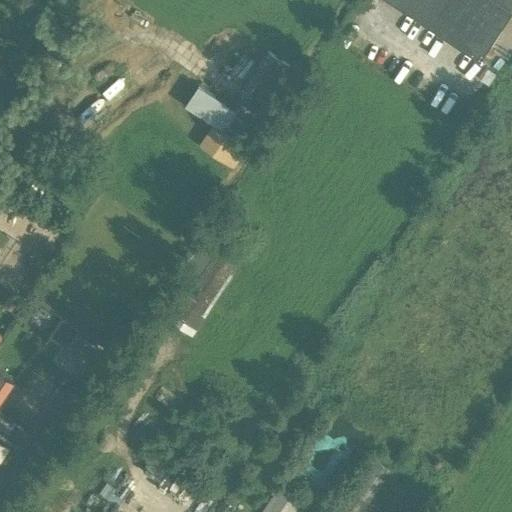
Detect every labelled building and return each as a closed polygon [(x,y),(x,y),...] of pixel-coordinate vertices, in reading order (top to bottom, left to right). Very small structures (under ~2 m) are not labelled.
[(511,0),(386,0),(478,60),(511,9),(511,0)] [(267,51),(217,126),(240,141),(253,122),(261,127),(281,94),(274,90),(290,66),(267,51)] [(247,146),(240,141),(217,126),(213,123),(199,143),(233,167),(247,146)] [(192,335),(244,258),(221,243),(221,242),(207,231),(165,292),(181,302),(169,320),(192,335)] [(15,311),(23,299),(11,292),(4,303),(15,311)] [(71,340),(58,360),(79,374),(92,354),(71,340)] [(0,402),(14,383),(0,373),(0,402)] [(371,454),(327,511),(323,511),(319,509),(316,511),(360,511),(391,470),(371,454)] [(294,511),(304,497),(283,483),(262,511),(294,511)]
